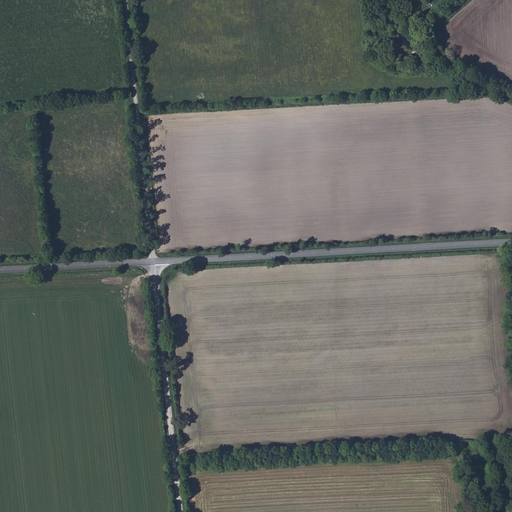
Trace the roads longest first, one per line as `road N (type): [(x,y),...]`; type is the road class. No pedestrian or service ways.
road 1 (tertiary): [(154,261),(511,242)]
road 2 (track): [(126,0),(154,261)]
road 3 (unclassified): [(154,261),(180,511)]
road 4 (track): [(511,97),(447,61),(390,0)]
road 5 (tertiary): [(0,270),(154,261)]
